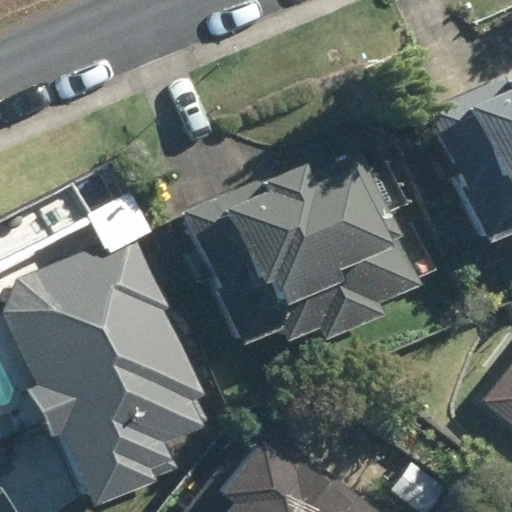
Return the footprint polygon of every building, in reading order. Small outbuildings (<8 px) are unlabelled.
[(511,67),(410,111),(466,241),(500,230),(504,242),(511,239),(511,67)] [(164,214),(195,300),(198,299),(215,348),(287,321),(295,342),(357,319),(351,304),(398,287),(376,229),(371,232),(343,155),(277,180),(272,168),(164,214)] [(119,232),(1,280),(0,282),(0,359),(11,387),(0,393),(20,440),(28,436),(59,511),(121,485),(117,473),(137,465),(130,447),(193,421),(177,384),(171,387),(141,312),(149,308),(119,232)] [(511,344),(466,402),(511,439),(511,344)] [(355,511),(242,421),(167,511),(355,511)] [(425,511),(447,486),(410,456),(383,489),(411,511),(425,511)]
